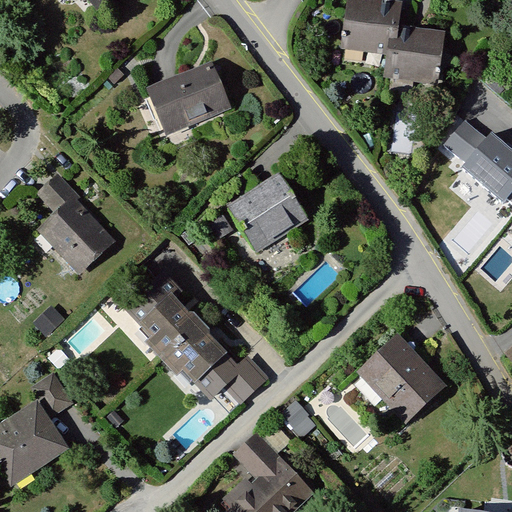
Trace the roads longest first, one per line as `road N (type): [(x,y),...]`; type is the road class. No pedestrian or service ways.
road 1 (residential): [(422,261),(147,511)]
road 2 (residential): [(422,261),(253,36)]
road 3 (residential): [(511,411),(422,261)]
